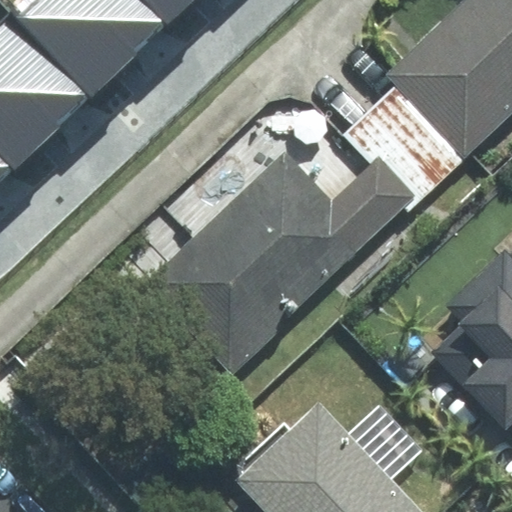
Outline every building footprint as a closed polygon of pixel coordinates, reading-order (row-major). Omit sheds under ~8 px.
[(134,0),(137,3),(92,44),(149,106),(264,0),(134,0)] [(511,0),(461,0),(384,77),(470,162),(511,119),(511,0)] [(282,156),(146,278),(230,371),(417,204),(374,157),(324,203),(282,156)] [(511,278),(433,361),(511,436),(511,278)] [(414,511),(320,411),(231,493),(249,511),(414,511)]
